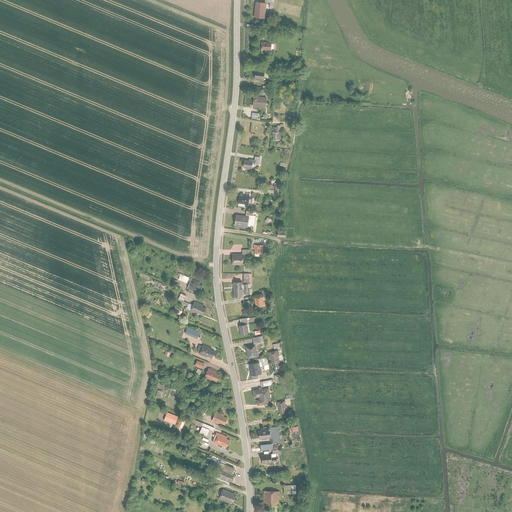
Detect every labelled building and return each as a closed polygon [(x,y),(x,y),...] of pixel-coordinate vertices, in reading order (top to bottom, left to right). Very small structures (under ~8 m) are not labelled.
[(268,2),(257,1),(255,17),(266,18),(268,2)] [(268,41),(262,41),(262,51),(268,51),(268,50),(273,50),(273,42),(268,42),(268,41)] [(266,71),(257,69),(256,78),(265,80),(266,71)] [(268,96),(256,94),(254,106),(266,108),(268,96)] [(281,140),(282,132),(273,132),(273,136),(274,136),(274,140),(281,140)] [(251,160),(245,159),(244,167),(247,167),(247,169),(253,170),(254,164),(257,164),(257,160),(251,158),(251,160)] [(250,205),(251,195),(246,194),(246,195),(240,194),(239,202),(246,203),(246,204),(250,205)] [(250,215),(237,213),(235,225),(249,226),(250,215)] [(264,245),(254,245),(254,251),(255,251),(255,253),(263,253),(264,245)] [(245,253),(234,253),(234,264),(245,264),(245,253)] [(189,283),(191,277),(181,274),(179,279),(189,283)] [(201,282),(192,278),(188,289),(195,292),(196,290),(201,292),(204,285),(200,284),(201,282)] [(244,296),(243,282),(234,282),(235,296),(244,296)] [(189,305),(190,303),(185,301),(187,295),(181,293),(178,302),(189,305)] [(265,300),(265,296),(254,298),(255,302),(256,302),(257,307),(265,306),(264,300),(265,300)] [(204,304),(195,301),(191,311),(198,314),(199,312),(204,314),(207,308),(203,306),(204,304)] [(250,332),(248,323),(239,325),(241,334),(250,332)] [(201,332),(188,327),(186,333),(199,338),(201,332)] [(262,346),(265,345),(263,335),(253,337),(255,343),(261,342),(262,346)] [(259,356),(256,343),(247,345),(249,358),(259,356)] [(213,348),(204,344),(200,354),(208,358),(209,356),(213,357),(216,351),(212,349),(213,348)] [(280,351),(269,352),(270,359),(272,359),(273,363),(280,362),(280,357),(281,357),(280,351)] [(204,369),(206,363),(198,360),(195,366),(204,369)] [(263,373),(261,361),(250,363),(252,375),(263,373)] [(218,371),(209,367),(205,378),(213,381),(214,379),(219,381),(222,374),(217,372),(218,371)] [(270,387),(254,389),(255,397),(261,396),(261,399),(258,400),(259,405),(273,403),(270,387)] [(286,401),(278,402),(278,406),(280,406),(281,413),(288,412),(287,405),(286,405),(286,401)] [(224,413),(217,410),(213,421),(220,424),(221,423),(226,425),(229,417),(223,414),(224,413)] [(183,429),(187,420),(181,418),(178,426),(183,429)] [(200,425),(199,427),(202,428),(200,432),(212,436),(215,426),(194,419),(193,422),(200,425)] [(270,427),(271,429),(271,438),(272,442),(281,441),(279,426),(270,427)] [(271,429),(260,430),(260,439),(271,438),(271,429)] [(229,447),(232,439),(228,438),(229,436),(217,432),(213,442),(223,446),(223,445),(229,447)] [(263,463),(278,461),(278,457),(273,457),(272,452),(262,453),(263,463)] [(233,474),(236,468),(220,462),(218,469),(221,470),(218,478),(232,483),(235,475),(233,474)] [(285,484),(285,493),(293,493),(293,484),(285,484)] [(236,492),(224,488),(220,498),(231,503),(232,501),(234,502),(237,495),(235,495),(236,492)] [(281,490),(264,490),(264,505),(281,505),(281,490)]
